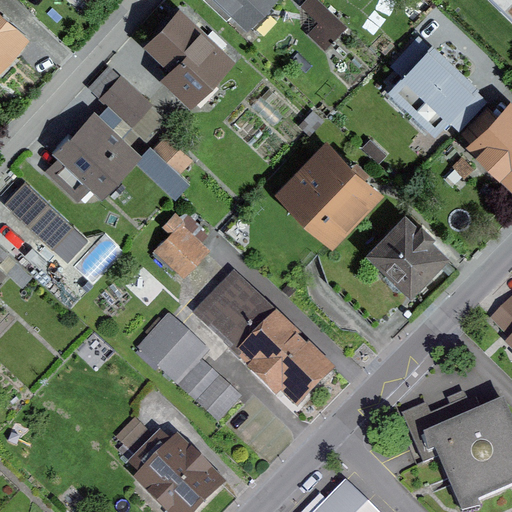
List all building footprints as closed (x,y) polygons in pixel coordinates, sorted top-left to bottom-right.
[(237,10),(254,26),(269,10),(262,4),(265,0),(204,0),(226,20),(237,10)] [(346,26),(318,0),(307,0),(302,6),(319,21),(309,32),(325,48),(346,26)] [(511,0),(494,0),(511,16),(511,0)] [(167,77),(190,99),(229,58),(181,12),(151,43),(176,67),(167,77)] [(0,59),(21,37),(0,18),(0,59)] [(393,87),(414,108),(453,67),(431,47),(426,52),(415,41),(395,63),(406,73),(393,87)] [(475,88),(453,67),(414,108),(436,128),(449,115),(460,125),(481,103),(470,93),(475,88)] [(101,98),(130,125),(150,103),(121,76),(101,98)] [(480,138),(511,169),(511,116),(507,111),(480,138)] [(88,185),(102,198),(122,176),(116,171),(133,152),(95,116),(74,139),(68,133),(52,151),(65,163),(54,174),(77,195),(88,185)] [(166,138),(155,150),(177,171),(188,159),(166,138)] [(286,188),(335,234),(376,191),(328,145),(286,188)] [(25,180),(4,203),(53,248),(74,226),(25,180)] [(159,249),(183,272),(205,250),(180,226),(184,223),(176,216),(169,223),(176,231),(159,249)] [(373,252),(411,288),(442,255),(427,240),(433,234),(422,224),(417,229),(406,218),(373,252)] [(106,233),(79,263),(97,280),(125,250),(106,233)] [(16,263),(8,271),(23,285),(31,276),(16,263)] [(282,388),(297,402),(328,371),(233,280),(197,316),(252,370),(251,371),(275,395),(282,388)] [(511,301),(494,320),(511,337),(511,301)] [(140,349),(178,383),(206,353),(168,319),(140,349)] [(238,398),(202,364),(181,386),(218,419),(238,398)] [(428,410),(405,420),(424,462),(438,456),(461,508),(511,486),(511,424),(503,403),(474,416),(467,400),(431,416),(428,410)] [(119,451),(132,464),(156,439),(135,419),(117,438),(125,446),(119,451)] [(132,464),(181,511),(190,511),(215,488),(161,435),(156,439),(132,464)] [(377,511),(345,481),(314,511),(377,511)]
